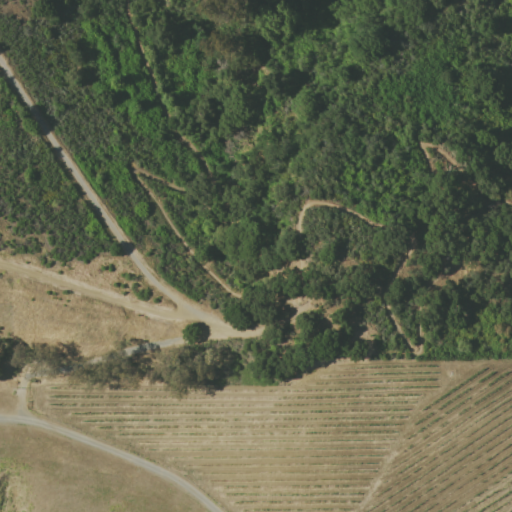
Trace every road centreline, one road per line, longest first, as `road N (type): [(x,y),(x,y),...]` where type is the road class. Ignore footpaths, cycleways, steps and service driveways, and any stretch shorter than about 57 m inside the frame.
road 1 (track): [(0,57),(138,264),(200,316)]
road 2 (track): [(20,422),(131,459),(214,511)]
road 3 (track): [(0,262),(143,309),(200,316)]
